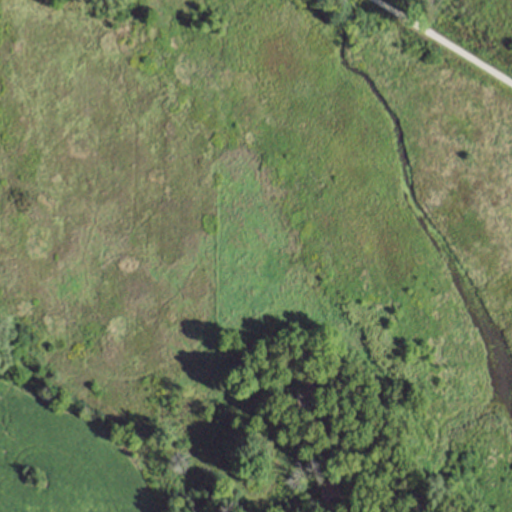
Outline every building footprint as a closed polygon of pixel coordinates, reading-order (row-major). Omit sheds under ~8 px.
[(305,374),(304,412),(282,412),(283,374),(305,374)] [(321,407),(330,407),(330,418),(321,418),(321,407)] [(324,478),(325,491),(320,491),(321,505),(339,504),(338,490),(343,490),(342,476),(324,478)] [(351,486),(352,498),(363,497),(362,485),(351,486)] [(386,504),(386,511),(416,511),(416,502),(386,504)]
